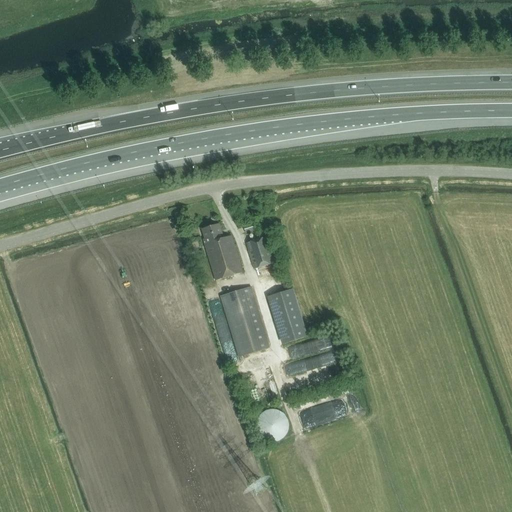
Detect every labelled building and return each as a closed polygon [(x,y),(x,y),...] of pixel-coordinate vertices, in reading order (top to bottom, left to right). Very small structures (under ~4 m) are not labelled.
[(224,238),(220,224),(202,230),(205,239),(203,240),(216,281),(243,273),(231,236),(224,238)] [(243,226),(246,234),(255,231),(253,224),(243,226)] [(254,269),(275,263),(268,238),(246,244),(254,269)] [(239,357),(270,348),(251,288),(221,297),(239,357)] [(266,296),(279,344),(305,337),(292,289),(266,296)] [(327,350),(297,361),(301,373),(331,362),(327,350)] [(256,428),(258,435),(263,439),(269,442),(276,442),(282,439),(286,434),(288,428),(287,421),(284,416),(279,412),(272,410),(266,412),(260,416),(257,422),(256,428)]
